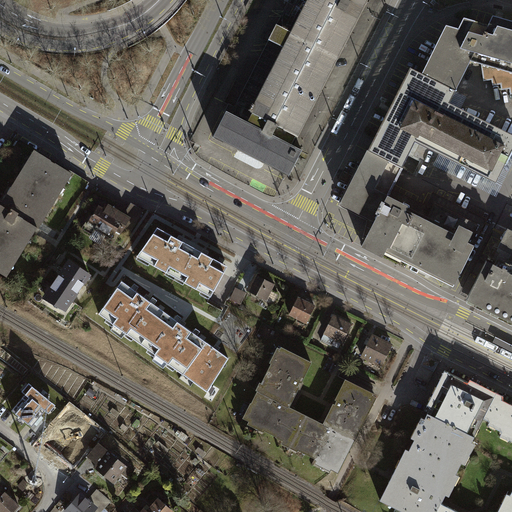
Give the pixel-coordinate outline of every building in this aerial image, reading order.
[(226,112),(213,137),(215,138),(238,150),(250,156),(265,163),(288,175),(288,176),(289,176),(302,151),(300,150),(291,145),(296,136),(298,137),(299,136),(298,135),(367,0),(289,0),(277,25),(269,40),(236,104),(235,108),(237,109),(235,113),(233,116),(228,113),(226,112)] [(422,74),(456,91),(471,61),(481,64),(484,81),(492,80),(493,85),(501,84),(502,90),(510,89),(511,94),(511,22),(493,17),(488,26),(464,19),(461,24),(458,30),(446,26),(422,74)] [(369,151),(401,168),(403,168),(415,142),(440,155),(496,183),(511,151),(511,134),(450,104),(456,91),(422,74),(411,69),(394,101),(369,151)] [(34,150),(0,205),(0,204),(0,272),(7,277),(37,228),(39,228),(73,174),(56,163),(56,164),(51,161),(51,160),(34,150)] [(265,163),(238,150),(234,157),(256,168),(258,169),(261,168),(262,167),(263,166),(265,163)] [(455,283),(474,246),(468,242),(477,224),(437,204),(428,223),(405,211),(408,206),(387,196),(391,188),(395,179),(401,168),(369,151),(363,163),(342,203),(375,220),(362,246),(383,257),(385,253),(387,249),(455,283)] [(511,151),(496,183),(440,155),(434,165),(496,196),(511,164),(511,151)] [(468,242),(474,246),(487,219),(433,192),(426,205),(391,188),(387,196),(408,206),(405,211),(428,223),(437,204),(477,224),(468,242)] [(124,215),(130,218),(131,216),(138,219),(143,210),(131,203),(124,215)] [(130,218),(124,215),(112,208),(109,212),(99,206),(94,214),(94,213),(90,221),(87,219),(82,228),(91,234),(95,229),(111,239),(117,230),(121,232),(124,227),(130,218)] [(131,231),(138,219),(131,216),(130,218),(124,227),(131,231)] [(486,260),(467,299),(511,320),(511,230),(508,229),(493,258),(497,259),(494,264),(486,260)] [(163,235),(155,231),(139,253),(151,260),(150,263),(167,272),(168,269),(177,274),(190,250),(181,245),(183,242),(167,233),(165,236),(163,235)] [(453,287),(455,283),(387,249),(385,253),(453,287)] [(200,255),(190,250),(177,274),(186,279),(184,282),(201,291),(203,288),(213,294),(226,270),(216,264),(218,261),(202,252),(200,255)] [(58,278),(52,287),(53,287),(44,298),(65,310),(66,311),(73,300),(72,299),(89,275),(70,261),(58,278)] [(254,274),(245,290),(265,300),(274,284),(254,274)] [(133,338),(141,344),(164,312),(122,281),(99,314),(107,319),(110,315),(117,320),(114,324),(126,334),(130,329),(136,334),(133,338)] [(246,293),(235,288),(230,299),(240,304),(246,293)] [(297,296),(288,314),(305,322),(314,304),(297,296)] [(175,368),(183,374),(206,342),(164,312),(141,344),(149,350),(152,345),(159,350),(155,354),(168,364),(171,359),(178,364),(175,368)] [(324,334),(321,340),(331,345),(335,339),(341,343),(352,323),(332,313),(322,333),(324,334)] [(392,345),(373,335),(362,356),(381,366),(392,345)] [(511,344),(496,336),(493,342),(511,351),(511,344)] [(208,392),(229,358),(206,342),(183,374),(183,375),(186,371),(196,378),(193,382),(208,392)] [(263,384),(259,392),(289,407),(298,389),(299,387),(297,386),(300,381),(301,382),(311,362),(281,347),(273,364),(272,363),(262,383),(263,384)] [(479,429),(484,418),(483,418),(494,396),(494,395),(478,388),(480,384),(470,380),(468,383),(448,373),(444,381),(440,380),(437,386),(440,388),(437,394),(399,470),(396,469),(391,477),(388,483),(392,485),(383,502),(403,511),(436,511),(441,503),(474,437),(471,435),(475,427),(479,429)] [(352,438),(356,430),(358,432),(368,412),(365,410),(374,394),(346,379),(336,399),(338,400),(335,405),(333,404),(332,406),(323,424),(352,438)] [(26,394),(12,410),(32,426),(45,410),(49,413),(55,405),(29,383),(22,391),(26,394)] [(292,408),(289,407),(259,392),(258,391),(252,404),(251,403),(244,418),(266,429),(265,430),(277,436),(277,437),(291,444),(306,416),(292,408)] [(495,392),(494,395),(494,396),(483,418),(484,418),(498,425),(496,429),(511,436),(511,404),(502,400),(503,396),(495,392)] [(354,439),(352,438),(323,424),(321,423),(306,416),(291,444),(299,448),(298,449),(316,458),(315,459),(332,468),(331,469),(338,472),(354,439)] [(74,464),(84,447),(60,434),(51,450),(74,464)] [(107,452),(96,443),(92,448),(85,456),(97,465),(107,452)] [(97,465),(94,468),(110,481),(116,473),(123,465),(107,452),(97,465)] [(125,480),(132,472),(123,465),(116,473),(125,480)] [(96,490),(87,501),(93,507),(98,511),(108,500),(96,490)] [(511,511),(511,491),(501,511),(511,511)] [(3,492),(0,495),(0,511),(12,511),(11,511),(16,505),(3,492)] [(69,505),(63,511),(88,511),(93,507),(87,501),(79,494),(69,505)] [(144,511),(145,511),(170,511),(171,511),(156,498),(151,503),(144,511)] [(458,511),(441,503),(436,511),(458,511)]
